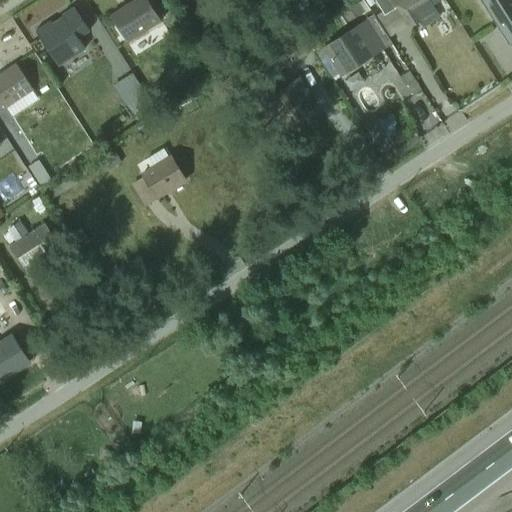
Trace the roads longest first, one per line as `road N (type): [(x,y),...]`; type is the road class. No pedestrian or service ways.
road 1 (residential): [(511,104),(0,435)]
road 2 (motorway): [(511,439),(413,511)]
